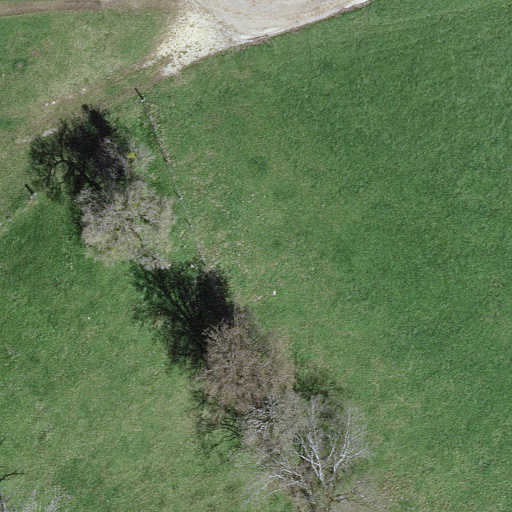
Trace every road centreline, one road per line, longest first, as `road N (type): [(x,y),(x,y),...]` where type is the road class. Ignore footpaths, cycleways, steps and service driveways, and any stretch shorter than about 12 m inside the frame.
road 1 (track): [(15,118),(240,31)]
road 2 (track): [(330,0),(240,31),(212,0)]
